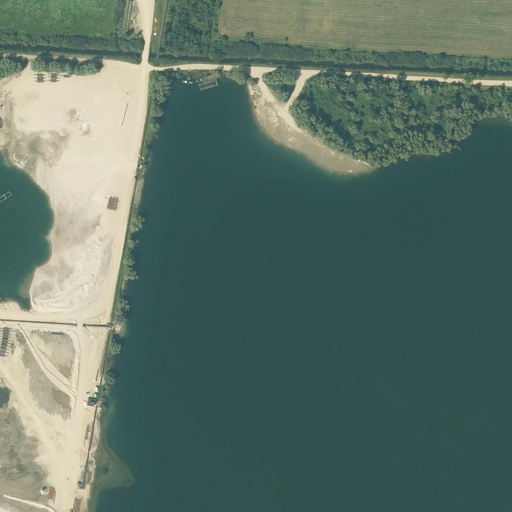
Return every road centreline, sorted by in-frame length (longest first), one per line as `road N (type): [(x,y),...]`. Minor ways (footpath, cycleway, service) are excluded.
road 1 (track): [(0,56),(511,83)]
road 2 (track): [(83,453),(143,67)]
